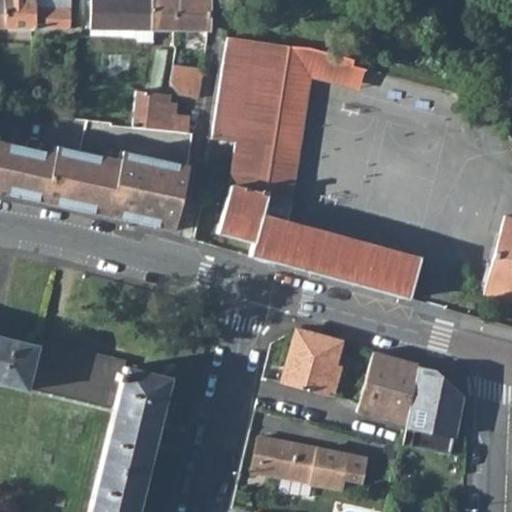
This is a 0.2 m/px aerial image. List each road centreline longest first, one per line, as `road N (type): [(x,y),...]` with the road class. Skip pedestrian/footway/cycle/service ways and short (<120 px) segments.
road 1 (tertiary): [(251,287),(0,229)]
road 2 (tertiary): [(498,357),(251,287)]
road 3 (residential): [(251,287),(198,511)]
road 4 (residential): [(498,357),(490,511)]
